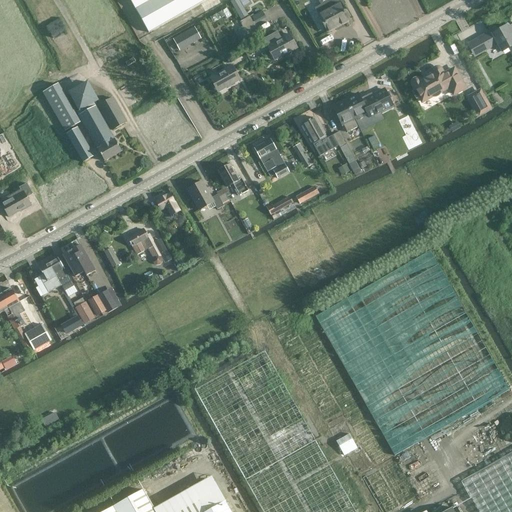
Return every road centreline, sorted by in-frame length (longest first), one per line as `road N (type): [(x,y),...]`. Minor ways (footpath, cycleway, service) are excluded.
road 1 (track): [(0,392),(149,307),(511,129)]
road 2 (unclassified): [(0,268),(480,0)]
road 3 (track): [(166,174),(261,339)]
